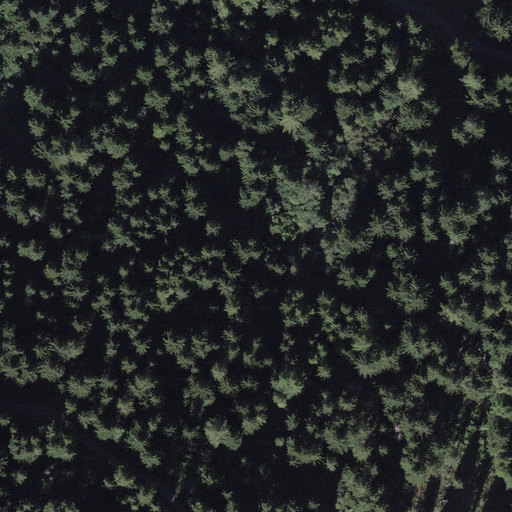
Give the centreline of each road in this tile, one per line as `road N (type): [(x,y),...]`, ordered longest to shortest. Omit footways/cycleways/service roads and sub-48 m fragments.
road 1 (track): [(0,140),(111,125),(295,250),(482,415),(511,458)]
road 2 (unclassified): [(0,409),(62,426),(157,483),(187,511)]
road 3 (unclassified): [(511,57),(392,0)]
